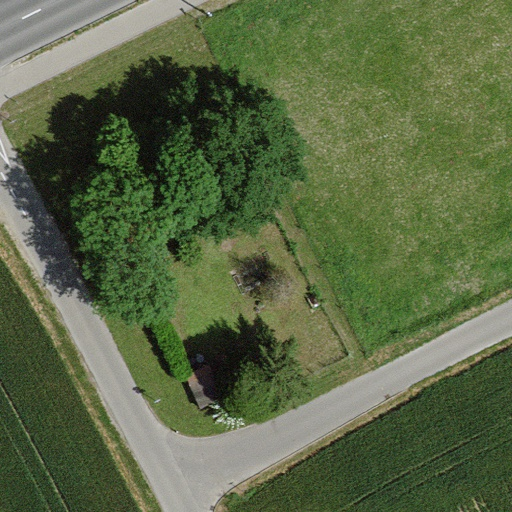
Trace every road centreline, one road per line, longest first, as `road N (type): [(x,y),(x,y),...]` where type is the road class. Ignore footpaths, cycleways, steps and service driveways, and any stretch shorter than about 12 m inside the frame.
road 1 (residential): [(176,494),(511,318)]
road 2 (residential): [(0,169),(176,494)]
